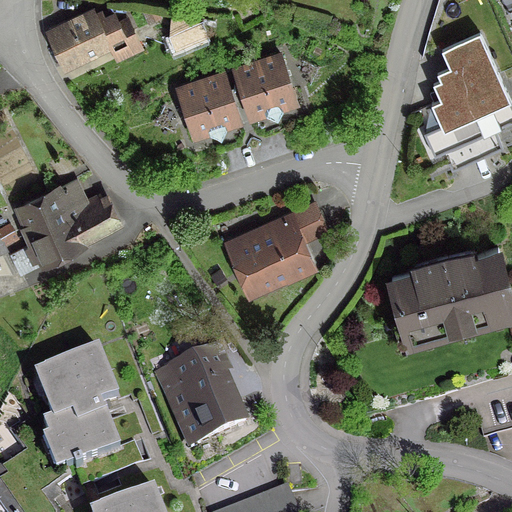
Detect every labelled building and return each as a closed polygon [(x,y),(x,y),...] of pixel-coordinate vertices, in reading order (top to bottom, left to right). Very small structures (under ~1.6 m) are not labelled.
[(159,17),(155,9),(142,15),(147,23),(159,17)] [(97,23),(92,13),(48,34),(63,64),(127,33),(120,20),(116,22),(112,15),(97,23)] [(168,36),(171,36),(175,46),(205,34),(200,23),(170,20),(168,36)] [(437,121),(505,91),(476,26),(438,43),(449,67),(430,76),(437,92),(426,97),(437,121)] [(294,101),(279,55),(233,70),(248,116),(262,111),(264,115),(276,121),(282,109),(280,105),(294,101)] [(224,124),(238,120),(223,73),(176,89),(192,135),(206,130),(207,134),(219,140),(225,128),(224,124)] [(511,107),(505,91),(437,121),(421,128),(432,152),(511,115),(511,107)] [(62,186),(54,190),(79,239),(116,220),(106,198),(100,201),(98,195),(86,201),(75,179),(62,186)] [(29,244),(9,254),(18,273),(80,242),(79,239),(54,190),(18,208),(21,213),(15,216),(29,244)] [(267,225),(270,232),(230,250),(248,290),(310,263),(288,215),(267,225)] [(0,248),(4,246),(2,242),(15,235),(9,224),(0,228),(0,248)] [(390,277),(397,303),(405,333),(441,323),(443,330),(477,320),(475,314),(511,304),(496,248),(473,254),(472,249),(411,266),(413,271),(390,277)] [(243,421),(209,347),(161,371),(171,404),(179,424),(167,429),(174,447),(186,442),(188,445),(243,421)] [(47,439),(52,437),(65,470),(73,467),(74,471),(81,468),(79,464),(116,449),(116,448),(106,422),(99,403),(115,397),(96,349),(45,370),(58,403),(46,407),(51,419),(41,423),(47,439)] [(8,430),(22,451),(3,464),(24,493),(19,496),(30,511),(56,511),(50,504),(44,495),(55,487),(69,478),(65,470),(52,437),(47,439),(41,423),(35,412),(26,418),(8,430)] [(79,464),(81,468),(74,471),(73,467),(65,470),(69,478),(76,475),(81,487),(82,487),(91,483),(114,474),(141,463),(132,442),(116,448),(116,449),(79,464)] [(0,511),(30,511),(19,496),(24,493),(3,464),(0,466),(0,511)] [(168,511),(155,478),(91,503),(94,511),(168,511)] [(214,511),(301,511),(289,482),(214,511)]
